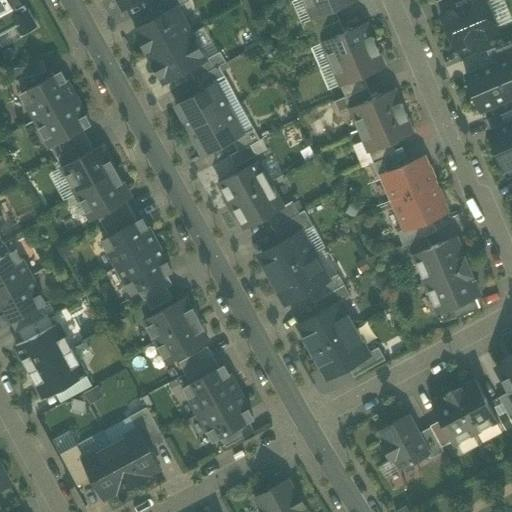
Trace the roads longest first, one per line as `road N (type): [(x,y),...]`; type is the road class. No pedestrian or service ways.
road 1 (residential): [(66,0),(319,426)]
road 2 (residential): [(511,263),(398,0)]
road 3 (residential): [(319,426),(511,328)]
road 4 (residential): [(153,511),(319,426)]
road 5 (residential): [(0,399),(61,511)]
